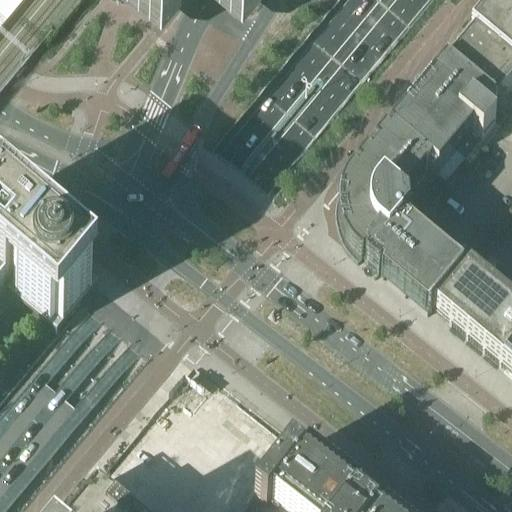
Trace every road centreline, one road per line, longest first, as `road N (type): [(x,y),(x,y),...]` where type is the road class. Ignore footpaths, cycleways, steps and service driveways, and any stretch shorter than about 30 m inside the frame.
road 1 (secondary): [(0,493),(411,0)]
road 2 (secondary): [(362,0),(0,438)]
road 3 (tertiary): [(152,247),(484,511)]
road 4 (residential): [(320,327),(305,294),(319,235),(317,188),(477,0)]
road 5 (tertiary): [(511,475),(320,327)]
road 6 (secondary): [(182,163),(275,0)]
road 7 (secondary): [(249,271),(194,221),(182,199),(182,163)]
road 8 (secondary): [(162,103),(125,146),(58,145)]
road 9 (tertiary): [(249,271),(148,201)]
